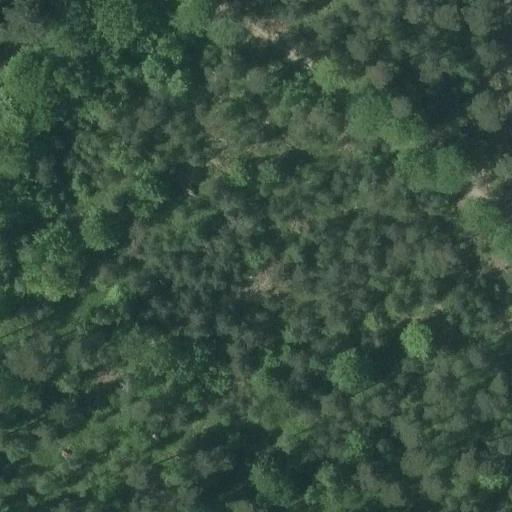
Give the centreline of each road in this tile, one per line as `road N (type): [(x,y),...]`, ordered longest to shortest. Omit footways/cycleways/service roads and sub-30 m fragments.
road 1 (track): [(511,225),(201,0)]
road 2 (track): [(0,133),(105,0)]
